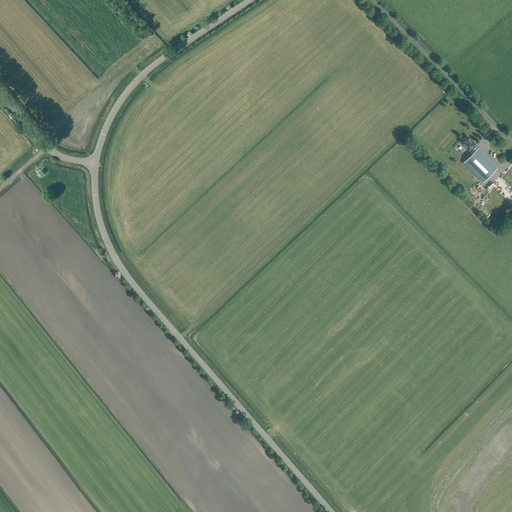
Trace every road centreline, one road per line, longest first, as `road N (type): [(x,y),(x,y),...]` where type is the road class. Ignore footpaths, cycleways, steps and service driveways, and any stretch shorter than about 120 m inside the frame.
road 1 (unclassified): [(329,511),(123,272),(102,233),(95,162)]
road 2 (unclassified): [(95,162),(108,121),(146,72),(254,0)]
road 3 (unclassified): [(511,143),(371,0)]
road 4 (unclassified): [(95,162),(77,162),(40,142),(0,91)]
